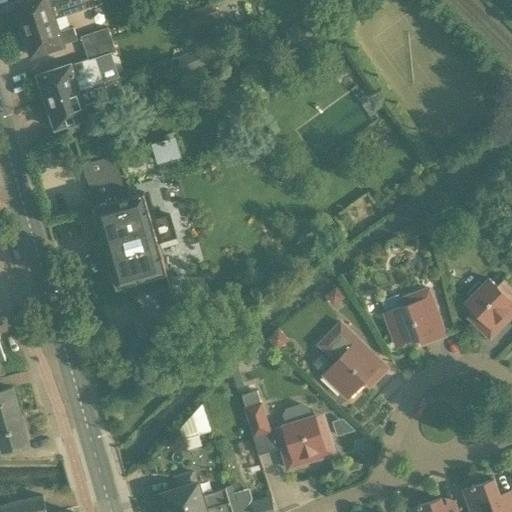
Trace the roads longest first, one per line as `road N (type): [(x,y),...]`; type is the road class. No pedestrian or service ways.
road 1 (secondary): [(109,511),(0,129)]
road 2 (residential): [(511,388),(483,364),(424,379),(411,393),(377,484)]
road 3 (residential): [(377,484),(511,436)]
